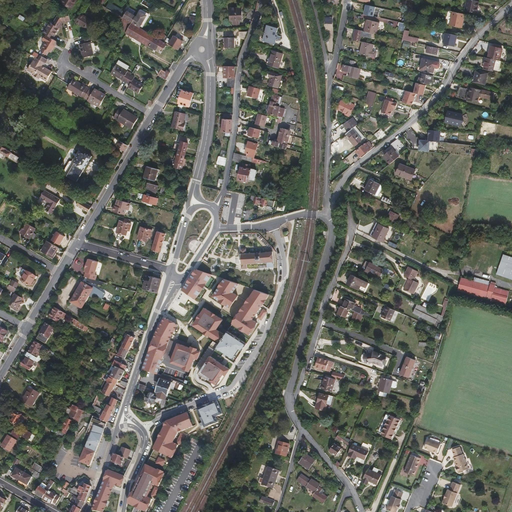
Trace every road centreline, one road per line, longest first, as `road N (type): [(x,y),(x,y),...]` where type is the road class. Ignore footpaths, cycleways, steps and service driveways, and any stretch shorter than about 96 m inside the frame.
road 1 (residential): [(142,430),(228,389),(262,339),(283,284),(271,223)]
road 2 (unclassified): [(511,2),(463,52),(436,98),(336,189)]
road 3 (residential): [(324,214),(329,85),(346,0)]
road 4 (residential): [(215,209),(234,132),(241,54),(260,0)]
road 5 (residential): [(290,411),(287,395),(328,244),(326,213)]
road 6 (residential): [(290,411),(348,236)]
road 7 (unclassified): [(77,243),(152,115)]
road 8 (primary): [(174,277),(127,399)]
road 9 (primary): [(207,56),(210,97),(197,179)]
road 10 (residential): [(152,115),(64,63),(71,43)]
